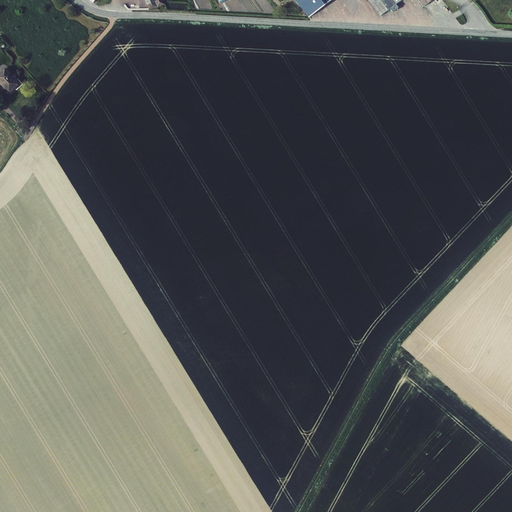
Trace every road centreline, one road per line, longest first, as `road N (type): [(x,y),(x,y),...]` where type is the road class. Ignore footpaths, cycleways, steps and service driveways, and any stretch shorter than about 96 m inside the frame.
road 1 (tertiary): [(76,0),(114,14),(479,32)]
road 2 (track): [(298,511),(397,334),(511,215)]
